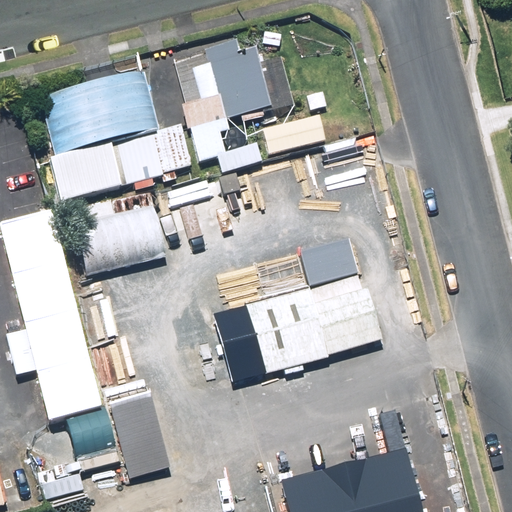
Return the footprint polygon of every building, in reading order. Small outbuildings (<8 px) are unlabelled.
[(262,47),(279,50),(281,39),(264,36),(262,47)] [(237,48),(173,65),(186,113),(181,114),(187,136),(190,135),(199,168),(224,161),(219,139),(228,136),(226,126),(271,114),(272,118),(293,111),(280,65),(259,71),(255,56),(240,60),(237,48)] [(123,83),(41,104),(55,163),(50,164),(62,208),(163,182),(163,179),(191,171),(181,131),(159,137),(143,78),(139,79),(137,70),(120,74),(123,83)] [(306,101),(310,115),(326,111),(323,96),(306,101)] [(318,123),(264,136),(269,160),(324,148),(318,123)] [(86,280),(164,262),(153,212),(74,230),(86,280)] [(0,230),(49,431),(99,418),(50,218),(0,230)] [(381,347),(367,297),(362,298),(357,279),(322,289),(316,268),(300,273),(305,292),(245,308),(248,320),(222,327),(224,331),(200,338),(198,329),(167,337),(169,343),(164,345),(168,362),(201,353),(206,371),(189,376),(194,395),(264,376),(266,382),(329,365),(328,362),(381,347)] [(117,469),(110,437),(103,438),(105,448),(70,454),(75,477),(117,469)] [(405,458),(282,489),(287,511),(466,511),(453,460),(408,470),(405,458)] [(81,497),(77,478),(39,487),(43,505),(81,497)]
